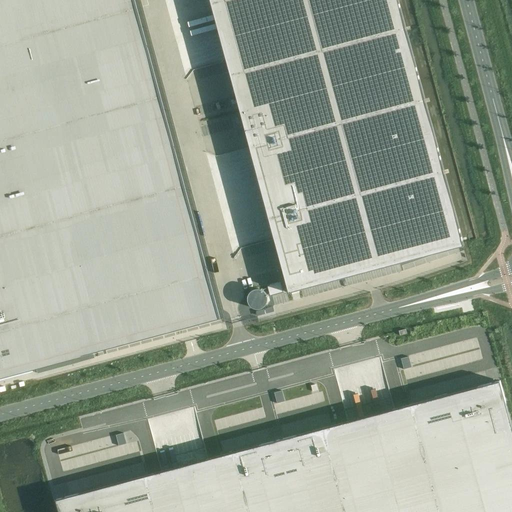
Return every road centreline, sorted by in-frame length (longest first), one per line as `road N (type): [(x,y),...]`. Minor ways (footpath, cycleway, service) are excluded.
road 1 (unclassified): [(450,294),(0,415)]
road 2 (tertiary): [(511,174),(465,0)]
